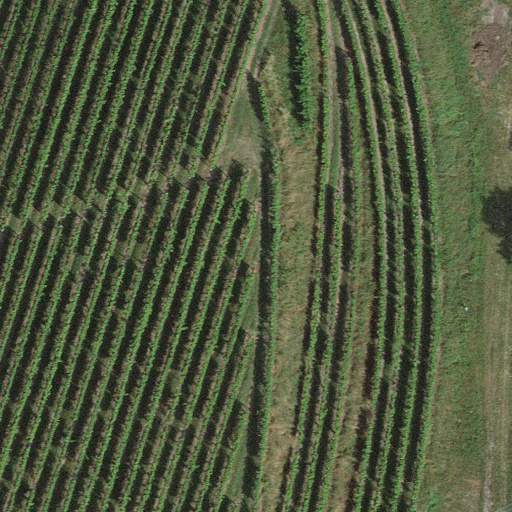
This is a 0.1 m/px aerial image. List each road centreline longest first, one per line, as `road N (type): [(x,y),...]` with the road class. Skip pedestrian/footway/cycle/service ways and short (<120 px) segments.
road 1 (track): [(484,0),(511,191)]
road 2 (track): [(511,344),(481,511)]
